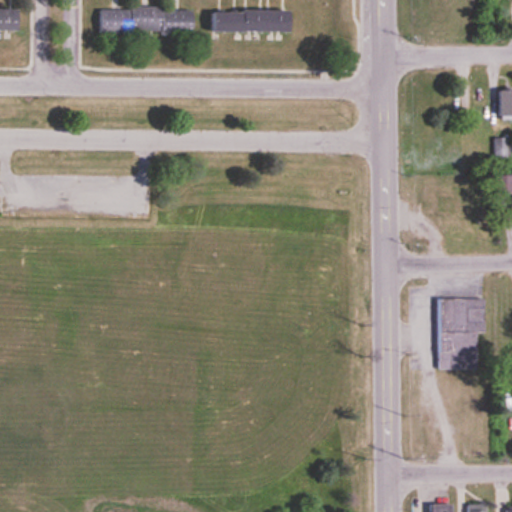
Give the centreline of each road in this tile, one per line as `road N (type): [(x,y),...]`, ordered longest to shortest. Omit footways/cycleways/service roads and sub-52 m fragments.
road 1 (primary): [(383,0),(388,475)]
road 2 (residential): [(0,86),(385,91)]
road 3 (residential): [(0,137),(384,143)]
road 4 (residential): [(511,53),(384,56)]
road 5 (residential): [(511,263),(385,265)]
road 6 (residential): [(511,473),(388,475)]
